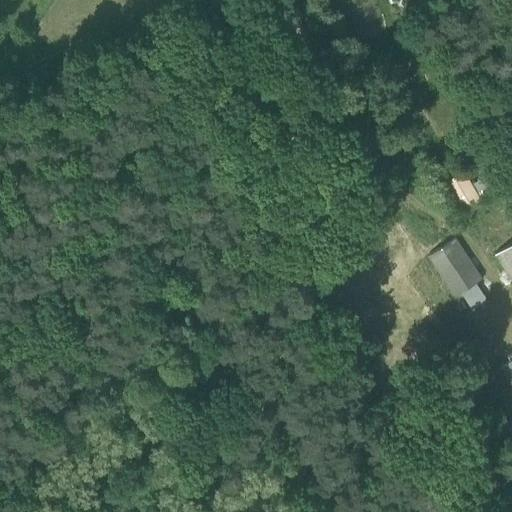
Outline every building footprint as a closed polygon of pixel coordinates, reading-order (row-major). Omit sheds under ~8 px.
[(442,74),(440,70),(427,42),(409,50),(423,82),(442,74)] [(464,170),(445,182),(462,210),(481,199),(464,170)] [(482,279),(455,237),(428,254),(455,296),(460,293),(482,279)] [(511,242),(497,253),(511,276),(511,242)] [(511,357),(501,364),(511,380),(507,383),(511,390),(511,357)]
